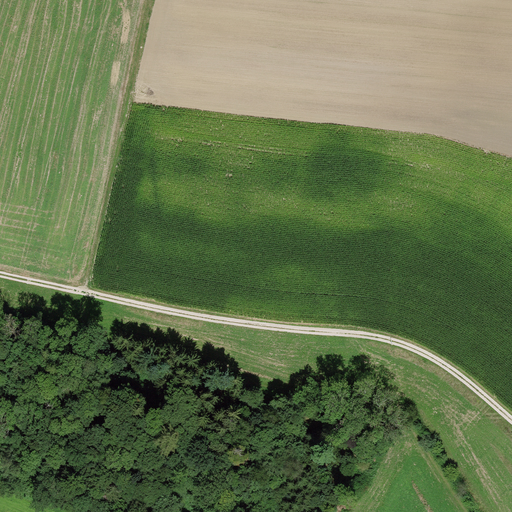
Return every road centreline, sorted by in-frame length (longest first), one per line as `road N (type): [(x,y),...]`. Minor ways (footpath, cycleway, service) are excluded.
road 1 (track): [(511,420),(432,357),(383,338),(254,324),(0,270)]
road 2 (track): [(465,511),(409,425),(119,340)]
road 3 (track): [(79,289),(152,0)]
